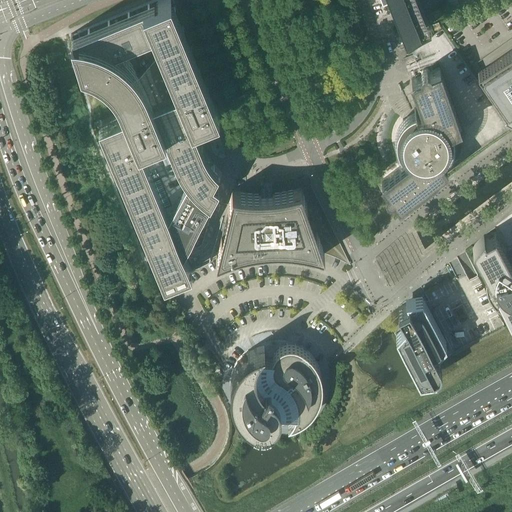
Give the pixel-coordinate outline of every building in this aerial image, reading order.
[(153,0),(71,34),(74,46),(81,66),(75,68),(98,124),(133,208),(163,283),(164,283),(191,271),(183,250),(186,244),(190,243),(190,244),(191,244),(192,245),(193,245),(194,246),(195,246),(197,246),(198,245),(199,245),(200,244),(201,243),(201,242),(202,242),(202,241),(204,233),(207,225),(221,222),(225,208),(240,161),(219,111),(173,0),(153,0)] [(381,0),(382,2),(388,0),(391,0),(397,12),(398,17),(401,24),(405,34),(407,33),(409,33),(430,24),(426,14),(423,8),(421,2),(420,0),(381,0)] [(443,14),(440,8),(434,11),(436,17),(443,14)] [(441,28),(438,22),(432,24),(434,30),(441,28)] [(481,70),(481,71),(477,73),(505,113),(503,115),(504,116),(506,116),(507,117),(509,118),(511,118),(511,49),(490,64),(481,70)] [(428,70),(427,69),(426,69),(425,69),(424,69),(423,70),(422,70),(422,71),(421,72),(421,73),(421,74),(421,75),(419,76),(411,79),(421,106),(414,108),(415,111),(413,112),(411,112),(409,114),(407,115),(405,116),(404,118),(402,119),(400,122),(399,123),(398,125),(397,127),(397,129),(396,131),(396,133),(396,136),(395,138),(396,140),(396,142),(396,144),(397,146),(397,148),(398,150),(399,152),(400,154),(401,155),(399,157),(404,163),(381,180),(387,189),(386,190),(386,191),(386,192),(386,193),(386,194),(386,195),(387,196),(388,197),(389,197),(390,197),(391,197),(392,197),(393,196),(399,204),(447,168),(442,161),(443,159),(445,158),(446,157),(447,155),(448,154),(450,151),(451,149),(451,147),(452,145),(453,143),(453,141),(453,139),(453,136),(453,134),(453,132),(452,130),(451,128),(460,125),(440,69),(430,72),(429,71),(428,70)] [(300,186),(301,187),(310,183),(307,176),(306,176),(305,176),(304,177),(301,178),(298,179),(295,180),(293,180),(290,181),(287,182),(284,182),(281,183),(278,183),(275,184),(272,184),(272,192),(273,192),(277,191),(282,191),(286,190),(291,189),(295,188),(300,186)] [(232,190),(227,208),(227,209),(228,209),(221,235),(216,259),(220,257),(224,255),(228,253),(233,252),(237,250),(242,249),(246,248),(251,247),(256,246),(262,246),(277,245),(282,245),(287,245),(292,245),(296,246),(301,247),(306,248),(310,249),(315,250),(320,251),(324,253),(301,187),(300,186),(295,188),(291,189),(286,190),(282,191),(277,191),(273,192),(272,192),(268,192),(264,193),(260,193),(259,193),(254,193),(253,193),(250,192),(249,192),(246,192),(241,191),(236,191),(232,190)] [(511,266),(495,234),(485,239),(484,235),(481,238),(479,240),(477,242),(475,244),(474,246),(472,248),(485,272),(485,275),(485,277),(485,279),(485,281),(485,284),(486,286),(487,288),(488,290),(489,292),(490,294),(491,296),(493,297),(494,299),(496,300),(498,302),(500,303),(501,304),(511,324),(511,266)] [(166,283),(172,295),(181,290),(175,279),(166,283)] [(405,297),(407,300),(408,302),(398,307),(408,326),(406,327),(404,324),(395,333),(419,378),(434,375),(435,374),(434,371),(437,369),(438,369),(439,368),(439,367),(440,366),(440,365),(440,364),(440,363),(440,362),(440,361),(440,360),(436,353),(433,347),(435,346),(437,349),(446,340),(422,295),(405,297)] [(302,347),(301,346),(298,345),(296,344),(294,343),(291,343),(289,343),(287,343),(285,344),(284,344),(282,345),(281,346),(279,346),(278,348),(276,349),(275,350),(274,351),(273,353),(273,355),(272,356),(272,358),(268,357),(268,356),(267,355),(267,354),(266,354),(266,353),(265,353),(264,353),(263,353),(262,353),(262,354),(261,354),(261,355),(261,356),(257,355),(257,353),(258,351),(259,349),(261,347),(262,346),(263,344),(264,343),(261,344),(258,345),(256,345),(254,347),(251,348),(249,349),(246,352),(244,353),(242,355),(240,357),(239,359),(237,361),(236,363),(234,365),(233,368),(232,370),(231,373),(231,376),(230,378),(230,381),(230,383),(230,386),(230,389),(230,391),(231,394),(231,396),(232,399),(233,401),(234,404),(235,406),(236,408),(238,410),(240,412),(241,414),(243,416),(245,418),(247,420),(249,421),(252,422),(254,424),(256,424),(257,425),(259,425),(261,425),(263,425),(264,425),(266,424),(268,424),(269,423),(271,423),(272,422),(274,421),(275,419),(276,418),(277,417),(278,415),(279,414),(279,412),(280,410),(295,413),(294,415),(293,417),(292,419),(291,421),(289,423),(288,424),(287,425),(291,424),(293,423),(296,422),(298,421),(301,420),(302,419),(304,418),(306,416),(308,414),(310,413),(312,411),(313,409),(315,406),(316,404),(318,402),(319,399),(320,397),(320,395),(321,392),(322,389),(322,388),(322,385),(322,382),(322,380),(321,377),(321,374),(320,371),(319,369),(319,367),(317,364),(316,362),(315,360),(314,358),(312,356),(310,354),(308,352),(306,350),(304,349),(302,347)] [(205,360),(214,378),(222,373),(213,356),(205,360)]
